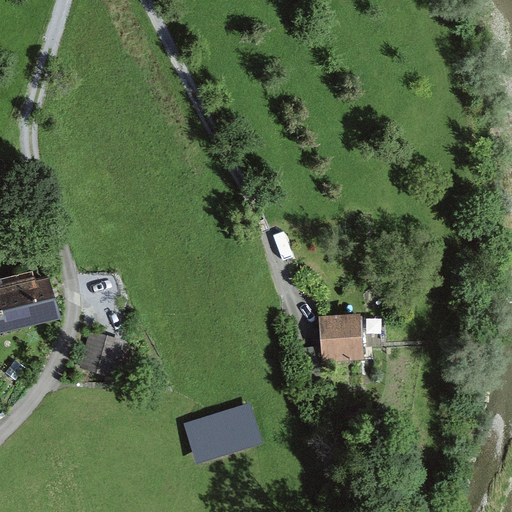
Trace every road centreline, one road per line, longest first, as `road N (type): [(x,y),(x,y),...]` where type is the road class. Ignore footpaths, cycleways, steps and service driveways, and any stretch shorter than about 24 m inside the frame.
road 1 (track): [(312,351),(275,253),(151,0)]
road 2 (track): [(64,242),(36,159),(33,111),(67,0)]
road 3 (residential): [(0,431),(54,374),(76,320),(64,242)]
